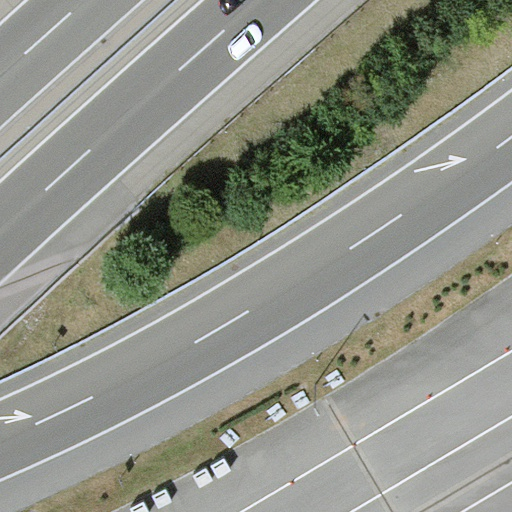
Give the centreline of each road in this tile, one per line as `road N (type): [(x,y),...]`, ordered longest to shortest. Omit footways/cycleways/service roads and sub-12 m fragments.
road 1 (motorway): [(0,438),(230,322),(511,136)]
road 2 (motorway): [(0,233),(259,0)]
